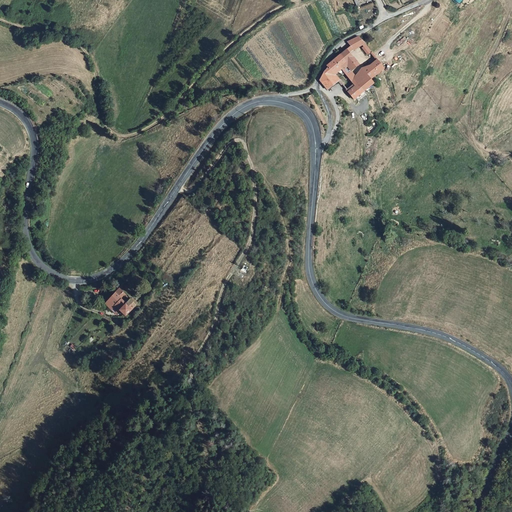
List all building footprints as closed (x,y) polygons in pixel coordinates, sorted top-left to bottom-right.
[(357,37),(348,42),(353,49),(364,44),(357,37)] [(355,86),(358,84),(360,82),(354,76),(351,72),(359,66),(347,50),(341,55),(347,63),(341,67),(347,76),(350,79),(355,86)] [(329,68),(333,74),(338,70),(345,78),(347,76),(341,67),(347,63),(341,55),(327,66),(329,68)] [(384,69),(378,60),(364,71),(367,75),(370,80),(384,69)] [(329,68),(323,73),(327,79),(333,74),(329,68)] [(364,71),(363,69),(354,76),(360,82),(367,75),(364,71)] [(334,87),(327,79),(323,73),(319,79),(328,90),(334,87)] [(341,83),(333,74),(327,79),(334,87),(341,83)] [(373,83),(370,80),(367,75),(360,82),(358,84),(363,91),(373,83)] [(343,85),(348,92),(355,86),(350,79),(343,85)] [(358,84),(355,86),(348,92),(354,99),(363,91),(358,84)] [(121,299),(127,293),(121,288),(106,304),(116,314),(120,310),(126,316),(137,304),(131,299),(127,304),(121,299)]
